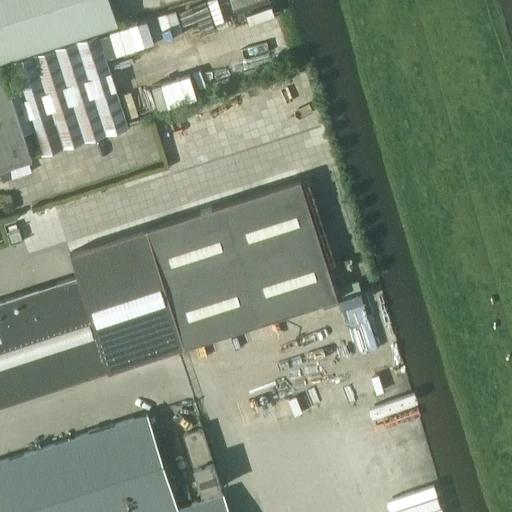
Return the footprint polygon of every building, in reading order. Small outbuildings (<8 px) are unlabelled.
[(0,0),(0,60),(117,23),(110,0),(0,0)] [(270,0),(231,0),(236,15),(272,4),(270,0)] [(41,154),(127,127),(97,33),(11,61),(20,87),(9,90),(0,63),(0,168),(31,158),(22,132),(33,128),(41,154)] [(0,301),(0,405),(337,297),(299,179),(156,225),(145,229),(70,253),(78,276),(0,301)] [(0,511),(162,511),(177,507),(146,414),(0,460),(0,511)] [(202,493),(220,487),(202,428),(183,433),(202,493)] [(228,511),(222,493),(177,507),(162,511),(228,511)]
